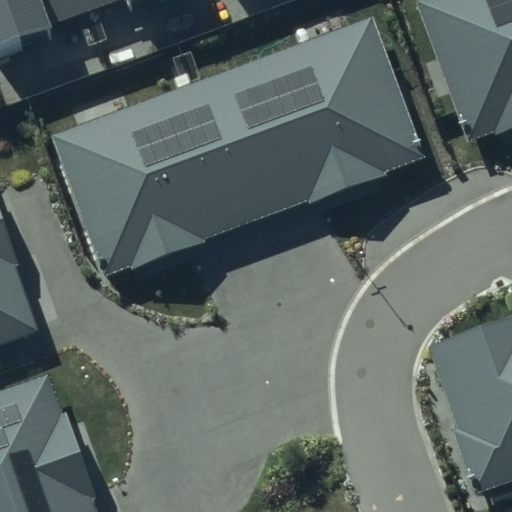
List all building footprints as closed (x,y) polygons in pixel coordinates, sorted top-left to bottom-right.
[(0,0),(0,45),(129,0),(0,0)] [(496,136),(511,130),(511,0),(415,0),(466,139),(493,130),(496,136)] [(130,270),(205,243),(203,238),(307,200),(309,205),(387,176),(385,171),(423,157),(372,17),(50,135),(101,274),(128,264),(130,270)] [(0,344),(37,332),(13,265),(18,263),(0,211),(0,344)] [(451,433),(472,495),(511,481),(511,316),(428,345),(458,431),(451,433)] [(0,511),(97,511),(93,499),(97,497),(67,411),(62,412),(48,372),(0,388),(0,511)]
